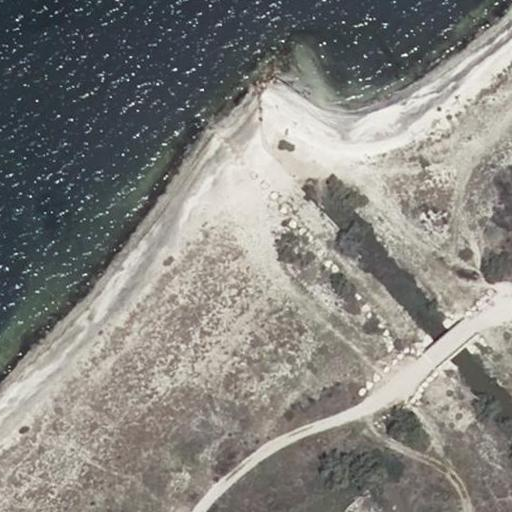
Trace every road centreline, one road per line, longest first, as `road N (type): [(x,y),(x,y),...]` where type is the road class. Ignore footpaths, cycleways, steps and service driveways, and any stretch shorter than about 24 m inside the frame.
road 1 (track): [(199,511),(239,468),(298,429),(364,411),(511,307)]
road 2 (track): [(394,389),(429,430),(463,511)]
